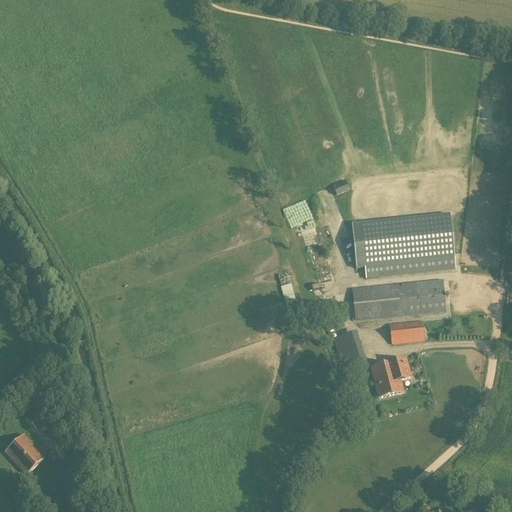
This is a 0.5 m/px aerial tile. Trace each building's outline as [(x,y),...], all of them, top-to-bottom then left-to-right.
[(332,185),(336,197),(350,191),(345,180),(332,185)] [(450,213),(351,223),(355,269),(364,268),(365,280),(455,271),(450,213)] [(278,278),(289,317),(299,315),(288,275),(278,278)] [(351,289),(355,322),(446,312),(443,280),(351,289)] [(424,342),(422,321),(389,325),(391,345),(424,342)] [(356,332),(332,340),(344,376),(368,368),(356,332)] [(406,359),(370,369),(379,400),(404,393),(401,382),(412,379),(406,359)] [(35,392),(27,399),(36,409),(44,402),(35,392)] [(48,420),(37,409),(25,419),(36,431),(48,420)] [(24,436),(5,453),(26,476),(45,459),(24,436)]
